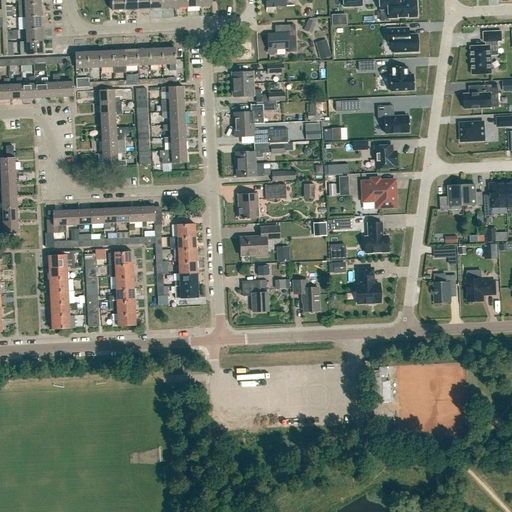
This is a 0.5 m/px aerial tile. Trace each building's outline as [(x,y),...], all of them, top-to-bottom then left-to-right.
[(110,0),(111,10),(124,10),(123,0),(110,0)] [(123,0),(124,10),(137,9),(136,0),(123,0)] [(136,0),(137,9),(149,9),(148,0),(136,0)] [(148,0),(149,9),(161,8),(160,0),(148,0)] [(388,18),(416,17),(415,0),(408,0),(399,1),(398,0),(379,0),(380,9),(388,9),(388,18)] [(25,17),(41,16),(40,4),(19,5),(20,18),(25,17)] [(329,25),(345,25),(344,13),(328,14),(329,25)] [(25,30),(41,29),(41,16),(25,17),(25,30)] [(308,21),(306,27),(313,30),(315,24),(308,21)] [(296,52),(295,37),(295,25),(281,25),(281,34),(267,34),(268,49),(267,51),(267,53),(269,55),(273,55),(276,52),(276,49),(287,48),(287,52),(296,52)] [(417,35),(408,35),(408,28),(406,28),(386,29),(387,43),(392,42),(393,53),(418,52),(417,35)] [(26,42),(42,41),(41,29),(25,30),(26,42)] [(472,74),(472,75),(473,75),(491,74),(492,74),(492,73),(491,73),(491,55),(498,55),(498,41),(502,41),(502,32),(484,32),(484,42),(486,42),(486,46),(472,47),(471,47),(471,48),(472,74)] [(20,55),(43,54),(42,41),(26,42),(19,42),(20,55)] [(162,49),(162,65),(169,64),(169,71),(175,71),(174,48),(162,49)] [(328,48),(318,50),(321,60),(330,57),(328,48)] [(138,66),(150,65),(149,49),(137,50),(138,66)] [(150,65),(162,65),(162,49),(149,49),(150,65)] [(113,67),(125,66),(124,50),(112,51),(113,67)] [(125,66),(138,66),(137,50),(124,50),(125,66)] [(88,68),(100,68),(100,51),(87,52),(88,68)] [(100,68),(113,67),(112,51),(100,51),(100,68)] [(75,69),(88,68),(87,52),(74,53),(75,69)] [(367,70),(367,62),(358,63),(359,71),(367,70)] [(267,73),(283,72),(283,64),(266,65),(267,73)] [(414,90),(414,75),(407,75),(406,71),(408,71),(408,67),(391,68),(392,76),(390,76),(391,91),(414,90)] [(232,85),(253,84),(252,78),(260,77),(260,71),(231,73),(232,85)] [(60,97),(59,82),(59,74),(54,75),(54,77),(53,77),(53,83),(47,83),(48,98),(60,97)] [(126,75),(126,81),(126,85),(136,85),(136,80),(133,80),(133,75),(126,75)] [(0,100),(10,100),(9,85),(8,78),(3,79),(3,85),(0,85),(0,100)] [(22,99),(22,84),(21,84),(21,78),(15,78),(15,84),(9,85),(10,100),(22,99)] [(511,80),(503,81),(503,91),(511,90),(511,80)] [(59,82),(60,97),(73,97),(72,82),(59,82)] [(35,98),(48,98),(47,83),(34,84),(35,98)] [(22,99),(35,98),(34,84),(22,84),(22,99)] [(253,84),(232,85),(233,97),(261,96),(261,90),(253,90),(253,84)] [(473,94),(464,94),(464,96),(462,96),(463,108),(465,107),(465,109),(492,107),(491,94),(499,93),(498,85),(480,86),(481,94),(479,94),(479,93),(473,93),(473,94)] [(161,101),(168,100),(183,99),(182,86),(167,87),(160,87),(161,93),(161,101)] [(99,104),(114,103),(118,103),(118,97),(114,97),(113,90),(98,90),(99,104)] [(268,101),(284,101),(284,92),(268,93),(268,101)] [(169,113),(184,112),(183,99),(168,100),(169,112),(169,113)] [(342,111),(360,111),(359,101),(341,102),(342,111)] [(311,103),(311,105),(309,105),(309,113),(307,113),(307,114),(308,120),(310,120),(310,121),(320,121),(319,102),(316,102),(311,103)] [(100,116),(115,115),(114,103),(99,104),(100,116)] [(234,125),(253,124),(253,118),(261,117),(260,112),(276,111),(276,105),(260,105),(260,111),(252,112),(233,113),(234,125)] [(408,132),(407,116),(393,117),(393,106),(377,107),(377,118),(383,118),(384,133),(408,132)] [(169,125),(184,125),(184,112),(169,113),(169,112),(160,113),(161,118),(169,118),(169,125)] [(100,129),(115,128),(115,115),(100,116),(100,129)] [(511,117),(497,118),(498,126),(511,125),(511,117)] [(485,141),(484,122),(460,123),(461,142),(485,141)] [(254,131),(253,124),(234,125),(235,137),(253,136),(254,144),(287,142),(287,129),(254,131)] [(170,138),(185,137),(184,125),(169,125),(161,125),(162,130),(169,130),(170,138)] [(101,141),(116,141),(124,140),(124,135),(118,135),(117,128),(115,128),(100,129),(101,141)] [(340,128),(331,129),(332,141),(340,140),(340,128)] [(306,140),(320,139),(319,129),(305,130),(306,140)] [(170,150),(185,150),(185,137),(170,138),(163,138),(163,143),(170,143),(170,150)] [(102,154),(117,153),(125,153),(124,147),(116,148),(116,141),(101,141),(102,154)] [(367,141),(353,142),(353,150),(367,149),(367,141)] [(269,154),(282,153),(282,151),(291,150),(291,143),(269,144),(269,154)] [(391,153),(391,146),(375,147),(376,168),(392,167),(392,165),(396,165),(396,152),(391,153)] [(171,163),(186,163),(185,150),(170,150),(159,151),(159,158),(162,158),(163,163),(162,163),(162,164),(171,163)] [(255,164),(255,158),(263,157),(262,151),(254,151),(254,152),(235,153),(236,165),(255,164)] [(117,153),(102,154),(102,167),(125,166),(125,160),(117,161),(117,153)] [(0,171),(15,170),(14,157),(0,157),(0,171)] [(255,164),(236,165),(236,177),(255,176),(263,176),(263,163),(255,164)] [(342,165),(327,165),(328,174),(343,173),(342,165)] [(0,175),(0,184),(16,183),(15,170),(0,171),(0,175)] [(283,172),(283,171),(270,172),(271,182),(284,181),(284,180),(293,179),(293,171),(283,172)] [(396,207),(394,180),(361,182),(362,202),(375,201),(380,206),(380,208),(396,207)] [(1,196),(16,195),(16,183),(0,184),(1,196)] [(264,199),(285,198),(284,184),(263,185),(264,199)] [(492,216),(492,207),(507,206),(506,184),(491,185),(491,202),(485,202),(484,195),(485,217),(492,216)] [(450,206),(463,205),(462,185),(449,186),(449,196),(440,197),(440,210),(450,209),(450,206)] [(462,185),(463,205),(476,205),(483,205),(482,192),(475,192),(475,185),(462,185)] [(245,219),(245,218),(259,218),(257,194),(237,195),(238,219),(243,218),(243,219),(245,219)] [(2,209),(17,208),(16,195),(1,196),(0,196),(0,201),(1,202),(2,209)] [(140,207),(141,222),(154,221),(154,225),(161,225),(161,212),(154,212),(153,206),(140,207)] [(121,223),(128,222),(128,207),(115,208),(116,223),(116,231),(122,231),(121,225),(121,223)] [(134,222),(141,222),(140,207),(128,207),(128,222),(129,231),(135,231),(134,222)] [(2,221),(17,221),(17,208),(2,209),(2,221)] [(109,223),(116,223),(115,208),(103,209),(103,223),(102,224),(102,230),(109,230),(109,223)] [(78,225),(91,224),(90,209),(77,210),(78,225)] [(91,224),(102,224),(103,223),(103,209),(90,209),(91,224)] [(66,232),(66,225),(65,225),(65,210),(52,211),(52,220),(46,220),(47,233),(66,232)] [(66,225),(78,225),(77,210),(65,210),(65,225),(66,225)] [(333,220),(333,230),(351,230),(351,220),(333,220)] [(17,221),(2,221),(0,221),(0,234),(18,234),(17,221)] [(325,236),(325,223),(315,223),(316,237),(325,236)] [(382,236),(381,223),(367,223),(368,237),(364,237),(365,253),(388,252),(387,236),(382,236)] [(172,237),(177,237),(195,236),(194,224),(176,225),(171,225),(172,237)] [(266,257),(266,240),(279,239),(278,227),(260,228),(261,237),(239,238),(240,256),(256,255),(256,257),(266,257)] [(488,242),(496,242),(496,230),(487,231),(488,242)] [(178,249),(196,248),(195,236),(177,237),(170,238),(170,246),(170,250),(178,250),(178,249)] [(340,260),(340,245),(330,245),(330,260),(340,260)] [(492,251),(492,257),(497,257),(497,245),(485,245),(485,251),(492,251)] [(456,246),(434,248),(435,258),(456,256),(456,246)] [(178,262),(196,261),(196,248),(178,249),(178,250),(178,262)] [(58,255),(48,256),(48,268),(66,267),(66,260),(71,260),(71,251),(58,252),(58,255)] [(114,265),(132,264),(132,251),(114,252),(114,265)] [(277,253),(277,262),(289,261),(289,252),(277,253)] [(179,274),(197,273),(196,261),(178,262),(179,274)] [(334,273),(343,273),(343,262),(333,263),(334,273)] [(115,277),(133,276),(132,264),(114,265),(115,277)] [(269,275),(268,266),(257,267),(258,276),(269,275)] [(49,280),(67,279),(66,267),(48,268),(49,280)] [(373,284),(372,269),(358,269),(359,285),(356,285),(357,303),(368,303),(370,304),(374,304),(375,302),(381,302),(380,284),(373,284)] [(174,281),(175,286),(197,285),(197,273),(179,274),(179,281),(174,281)] [(451,303),(450,287),(456,287),(456,275),(445,276),(445,282),(434,282),(434,289),(432,289),(431,290),(431,294),(433,295),(435,295),(435,303),(451,303)] [(116,289),(134,288),(133,276),(115,277),(116,289)] [(50,293),(68,292),(67,279),(49,280),(50,293)] [(287,288),(287,279),(275,279),(275,288),(287,288)] [(482,282),(482,279),(467,279),(468,302),(483,301),(483,295),(495,294),(495,281),(482,282)] [(307,288),(307,280),(293,281),(294,294),(302,294),(302,298),(303,298),(304,311),(319,311),(318,287),(307,288)] [(257,288),(257,281),(242,282),(243,296),(252,296),(253,312),(268,311),(267,293),(258,293),(257,288)] [(175,299),(198,298),(197,285),(175,286),(175,299)] [(108,302),(116,302),(134,301),(134,288),(116,289),(116,296),(108,296),(108,302)] [(163,296),(163,289),(157,289),(158,305),(168,305),(168,296),(163,296)] [(50,305),(68,304),(68,292),(50,293),(50,305)] [(117,314),(135,313),(134,301),(116,302),(117,314)] [(51,317),(69,316),(69,309),(77,309),(77,303),(68,304),(50,305),(51,317)] [(112,327),(136,325),(135,313),(117,314),(110,314),(110,319),(112,321),(112,327)] [(75,328),(74,316),(69,316),(51,317),(51,330),(70,329),(70,328),(75,328)] [(390,381),(380,382),(380,378),(374,378),(375,401),(381,400),(381,403),(391,402),(390,381)]
